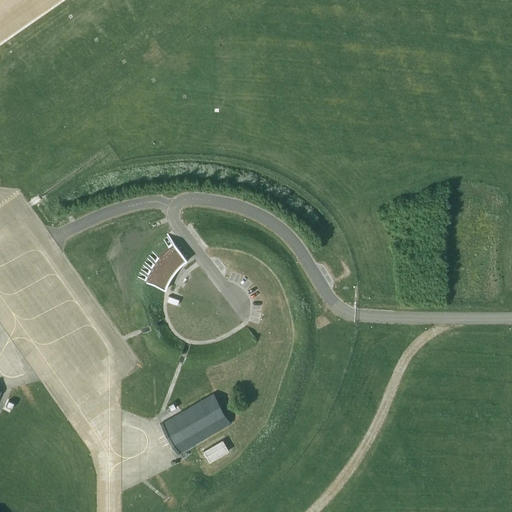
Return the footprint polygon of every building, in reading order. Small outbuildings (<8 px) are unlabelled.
[(174,242),(167,234),(166,234),(172,241),(171,242),(167,237),(163,240),(168,246),(163,250),(159,255),(158,256),(152,252),(158,257),(156,260),(149,255),(149,256),(155,260),(154,261),(153,262),(147,258),(147,259),(154,263),(152,266),(145,262),(144,263),(151,267),(150,268),(150,269),(143,265),(143,266),(150,269),(148,273),(141,269),(141,270),(147,273),(147,274),(146,275),(139,273),(147,276),(145,280),(138,277),(145,280),(144,282),(148,283),(152,284),(156,286),(166,289),(166,288),(164,288),(165,286),(165,285),(167,286),(167,285),(166,285),(167,283),(168,283),(167,283),(168,281),(169,281),(169,280),(170,279),(170,278),(171,276),(171,277),(172,276),(171,276),(172,274),(173,275),(173,274),(172,274),(174,272),(174,273),(174,272),(175,270),(176,271),(177,269),(178,268),(179,267),(180,265),(181,263),(182,264),(182,263),(183,262),(184,262),(183,261),(185,260),(185,261),(187,259),(183,254),(182,254),(181,252),(175,244),(175,245),(173,243),(174,242)] [(335,258),(327,263),(336,277),(343,272),(339,266),(335,258)] [(167,301),(177,305),(179,300),(168,296),(167,301)] [(213,392),(180,411),(160,423),(177,454),(188,448),(190,447),(191,448),(193,447),(192,445),(231,423),(226,414),(232,411),(224,398),(219,401),(213,392)] [(9,400),(6,405),(12,408),(14,402),(9,400)] [(173,402),(168,405),(171,410),(176,407),(173,402)] [(223,439),(203,450),(210,461),(229,450),(223,439)]
